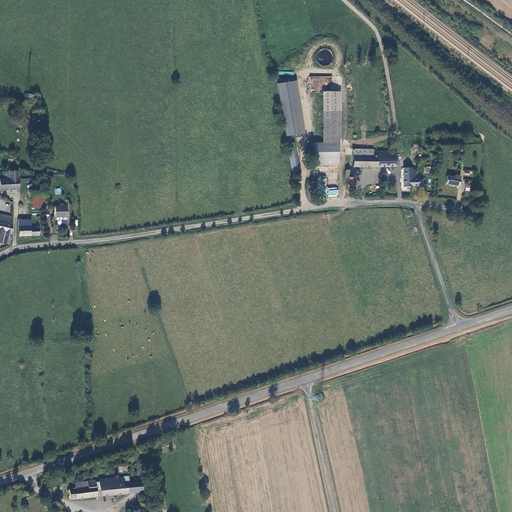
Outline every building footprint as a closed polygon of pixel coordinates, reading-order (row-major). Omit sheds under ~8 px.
[(298,80),(278,83),(282,112),(281,112),(285,137),(305,134),(298,80)] [(337,92),(322,92),(323,143),(313,143),(313,165),(338,165),(337,92)] [(285,144),(292,172),(300,170),(294,142),(285,144)] [(395,167),(396,151),(377,151),(377,156),(373,156),(353,155),(352,166),(395,167)] [(412,168),(403,168),(403,187),(412,187),(412,186),(418,186),(418,179),(417,179),(417,170),(412,170),(412,168)] [(353,191),(353,178),(349,177),(349,171),(345,171),(345,178),(347,178),(347,191),(353,191)] [(0,190),(18,189),(18,172),(3,172),(3,180),(0,180),(0,190)] [(445,185),(458,186),(459,176),(454,175),(454,177),(446,177),(445,185)] [(326,197),(338,197),(338,188),(326,188),(327,177),(318,177),(317,192),(326,192),(326,197)] [(43,208),(44,203),(44,195),(32,195),(31,208),(43,208)] [(68,207),(56,206),(55,216),(68,217),(68,207)] [(0,246),(4,244),(8,244),(8,243),(11,232),(11,224),(9,223),(10,217),(0,214),(0,246)] [(18,220),(18,235),(25,235),(38,235),(38,228),(30,229),(30,220),(18,220)] [(100,480),(100,482),(101,496),(143,493),(143,483),(124,484),(124,478),(100,480)] [(95,483),(95,481),(81,482),(82,488),(75,488),(68,489),(69,499),(95,497),(95,496),(95,483)]
